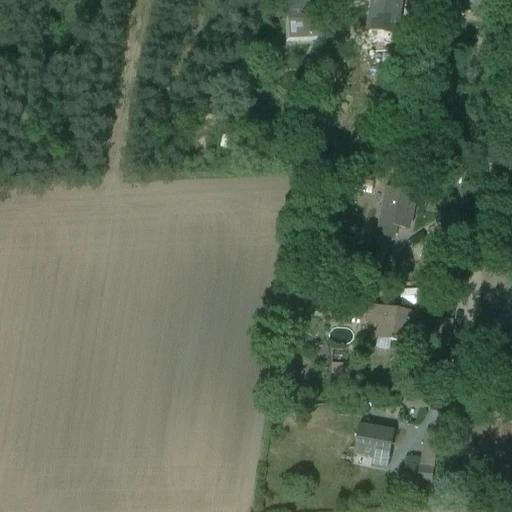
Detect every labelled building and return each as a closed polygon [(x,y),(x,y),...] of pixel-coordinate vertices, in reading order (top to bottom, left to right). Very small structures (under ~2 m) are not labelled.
[(319,37),(318,1),(285,2),(285,38),(319,37)] [(392,238),(394,228),(406,230),(413,192),(384,187),(375,235),(392,238)] [(361,336),(410,345),(416,314),(367,305),(361,336)] [(371,469),(386,470),(389,429),(349,426),(346,455),(372,457),(371,469)] [(418,482),(446,484),(449,439),(436,438),(435,458),(419,457),(418,482)]
